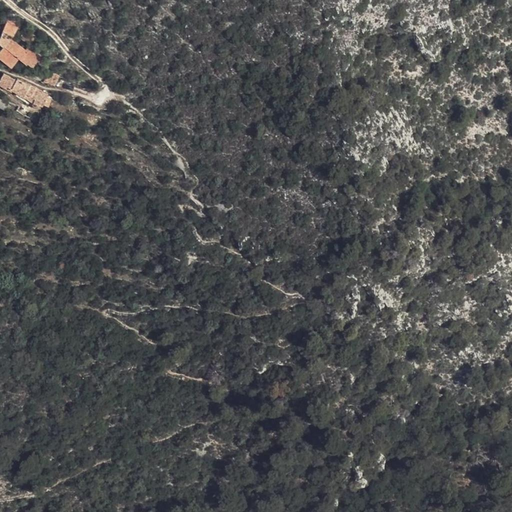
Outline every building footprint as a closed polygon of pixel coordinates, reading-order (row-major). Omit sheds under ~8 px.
[(12,52),(13,54),(20,47),(23,44),(14,38),(13,41),(10,44),(7,46),(12,52)] [(0,52),(5,58),(12,52),(7,46),(0,52)] [(40,67),(20,47),(13,54),(18,58),(26,67),(32,74),(40,67)] [(12,52),(5,58),(3,60),(9,66),(18,58),(13,54),(12,52)] [(18,75),(26,67),(18,58),(9,66),(18,75)] [(52,77),(48,88),(61,91),(64,81),(52,77)] [(21,86),(8,80),(4,92),(23,101),(24,100),(31,103),(32,100),(37,102),(41,93),(22,84),(21,86)] [(44,97),(44,94),(41,93),(37,102),(32,100),(31,103),(24,100),(23,101),(47,112),(53,99),(44,97)]
